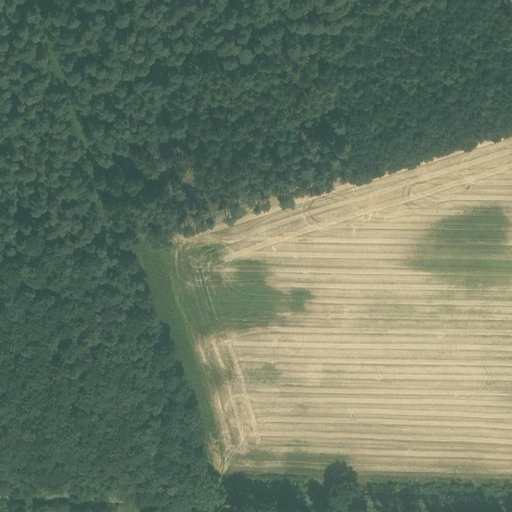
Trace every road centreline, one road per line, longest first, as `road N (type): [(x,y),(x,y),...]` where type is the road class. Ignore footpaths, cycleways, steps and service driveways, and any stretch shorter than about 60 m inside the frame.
road 1 (track): [(191,500),(41,0)]
road 2 (unclassified): [(191,500),(511,506)]
road 3 (unclassified): [(0,495),(191,500)]
